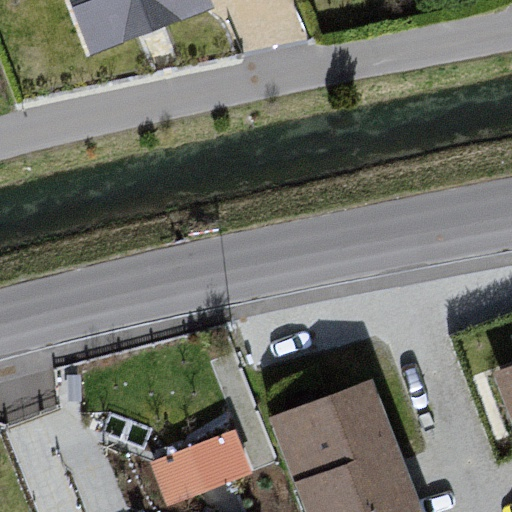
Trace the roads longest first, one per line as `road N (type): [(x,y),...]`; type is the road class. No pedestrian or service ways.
road 1 (secondary): [(0,326),(511,213)]
road 2 (residential): [(511,33),(0,139)]
